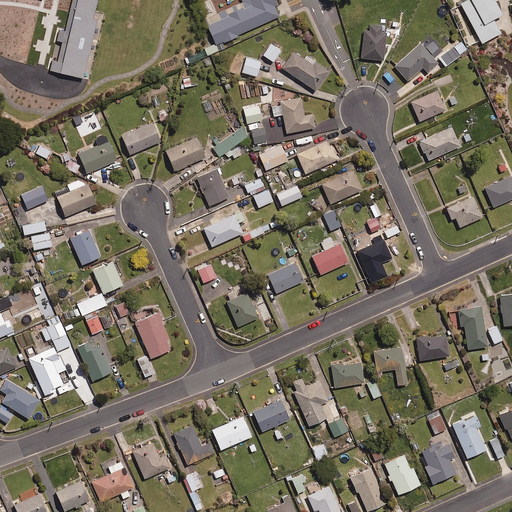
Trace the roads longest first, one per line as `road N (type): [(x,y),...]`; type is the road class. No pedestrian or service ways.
road 1 (residential): [(218,373),(439,277)]
road 2 (residential): [(0,454),(218,373)]
road 3 (residential): [(145,207),(218,373)]
road 4 (residential): [(367,111),(439,277)]
